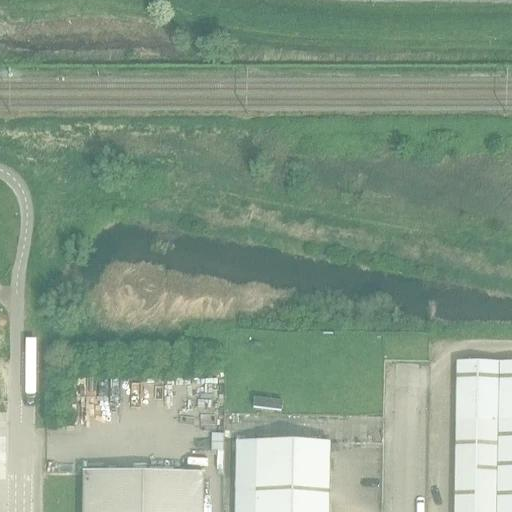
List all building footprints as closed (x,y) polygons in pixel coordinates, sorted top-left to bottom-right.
[(453,511),(511,511),(511,364),(456,363),(455,423),(453,511)] [(160,388),(161,371),(150,370),(149,388),(160,388)] [(250,387),(249,395),(274,399),(275,391),(250,387)] [(187,412),(212,408),(210,393),(185,396),(187,412)] [(222,419),(232,418),(232,396),(222,396),(222,419)] [(159,422),(174,421),(173,397),(151,398),(151,409),(158,408),(159,422)] [(332,436),(331,450),(367,453),(368,439),(332,436)] [(327,511),(329,445),(236,443),(235,511),(327,511)] [(202,511),(203,475),(83,473),(82,511),(202,511)]
